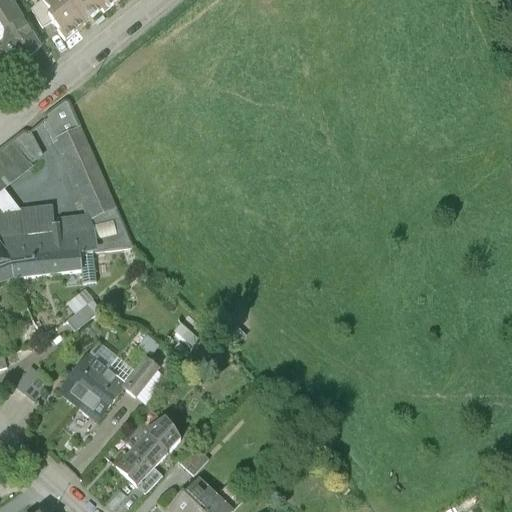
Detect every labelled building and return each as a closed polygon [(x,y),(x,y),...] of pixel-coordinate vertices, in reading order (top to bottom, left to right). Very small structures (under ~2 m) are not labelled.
[(0,0),(0,82),(39,51),(7,0),(0,0)] [(63,43),(84,26),(66,5),(68,4),(64,0),(39,0),(52,16),(48,19),(62,35),(59,37),(63,43)] [(64,0),(68,4),(66,5),(84,26),(100,12),(101,12),(90,0),(64,0)] [(103,16),(120,1),(119,0),(90,0),(101,12),(100,12),(103,16)] [(0,250),(2,253),(7,266),(10,265),(91,256),(134,251),(70,105),(68,101),(67,99),(61,97),(41,114),(85,218),(51,222),(49,209),(16,213),(0,191),(0,190),(40,157),(28,131),(22,130),(0,148),(0,250)] [(0,266),(0,285),(14,281),(29,282),(53,279),(79,276),(80,288),(95,286),(91,256),(10,265),(7,266),(0,266)] [(82,294),(64,308),(73,320),(88,308),(91,305),(82,294)] [(90,310),(88,308),(73,320),(66,325),(74,336),(96,319),(90,310)] [(97,346),(58,396),(77,411),(117,362),(97,346)] [(127,349),(117,362),(126,370),(136,357),(127,349)] [(126,370),(117,362),(77,411),(96,427),(124,393),(136,378),(126,370)] [(147,364),(136,378),(124,393),(134,401),(153,377),(157,372),(147,364)] [(49,386),(30,371),(15,390),(34,405),(49,386)] [(162,384),(153,377),(134,401),(144,408),(162,384)] [(126,459),(115,471),(134,490),(135,489),(153,470),(167,456),(180,444),(166,423),(144,437),(148,441),(131,459),(130,458),(126,459)] [(192,448),(176,464),(192,479),(207,462),(192,448)] [(162,479),(153,470),(135,489),(144,498),(162,479)] [(227,511),(196,483),(168,511),(227,511)]
